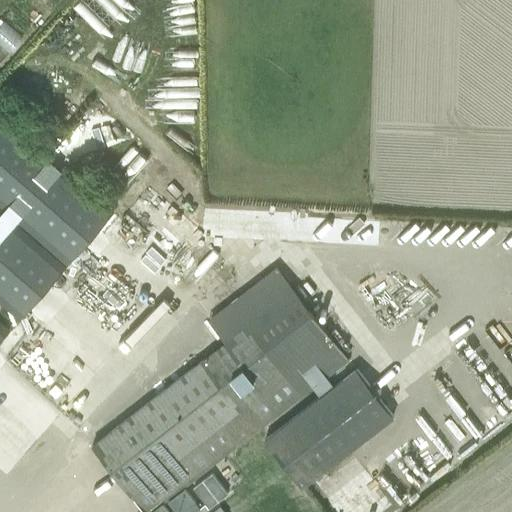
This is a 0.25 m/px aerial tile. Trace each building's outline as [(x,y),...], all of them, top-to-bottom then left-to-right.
[(68,267),(115,213),(68,173),(73,167),(66,161),(61,167),(0,113),(0,208),(3,211),(2,212),(0,210),(0,343),(10,332),(0,323),(0,308),(2,306),(21,322),(67,269),(14,223),(16,221),(68,267)] [(207,320),(224,341),(91,446),(142,511),(150,511),(162,503),(166,500),(183,487),(348,359),(275,266),(207,320)] [(50,400),(60,382),(41,371),(31,389),(50,400)] [(193,511),(200,508),(183,487),(166,500),(174,511),(193,511)] [(150,511),(168,511),(162,503),(150,511)]
